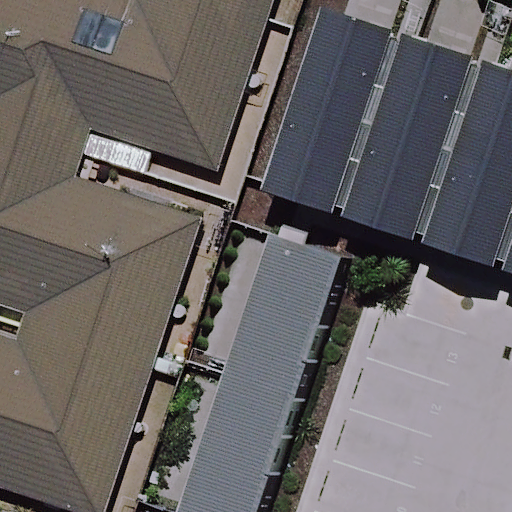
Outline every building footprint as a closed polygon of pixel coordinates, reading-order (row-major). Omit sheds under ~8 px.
[(90,156),(96,138),(229,182),(278,35),(174,0),(2,0),(0,7),(0,137),(87,166),(90,156)] [(174,0),(278,35),(289,0),(174,0)] [(511,49),(346,3),(276,210),(511,292),(511,49)] [(0,318),(0,328),(162,383),(167,369),(214,228),(81,183),(87,166),(0,137),(0,309),(3,310),(0,318)] [(282,511),(359,273),(277,244),(195,511),(282,511)] [(0,492),(59,511),(118,511),(162,383),(0,328),(0,492)]
